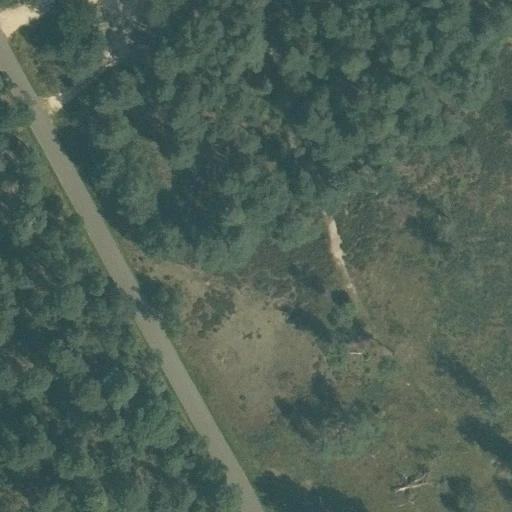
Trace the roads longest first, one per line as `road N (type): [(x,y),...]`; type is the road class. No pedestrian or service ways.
road 1 (track): [(511,499),(375,346),(331,264),(327,205),(278,61),(247,28),(191,0)]
road 2 (unclassified): [(247,511),(0,76)]
road 3 (track): [(0,13),(76,2),(100,27),(108,53),(31,131)]
